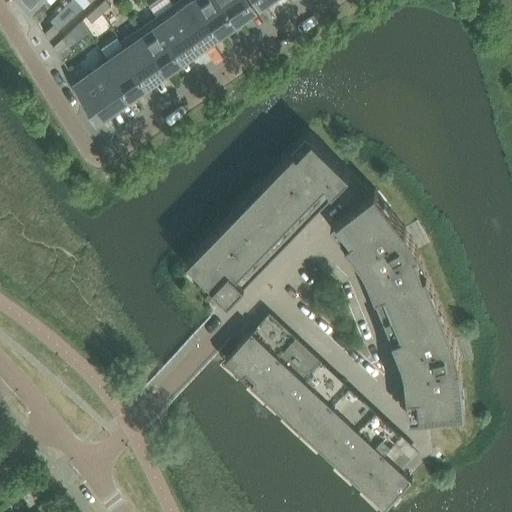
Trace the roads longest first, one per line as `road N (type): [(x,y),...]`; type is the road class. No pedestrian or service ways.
road 1 (residential): [(343,0),(105,166),(0,7)]
road 2 (residential): [(265,281),(394,408),(403,398),(361,274),(319,232)]
road 3 (residential): [(93,472),(265,281)]
